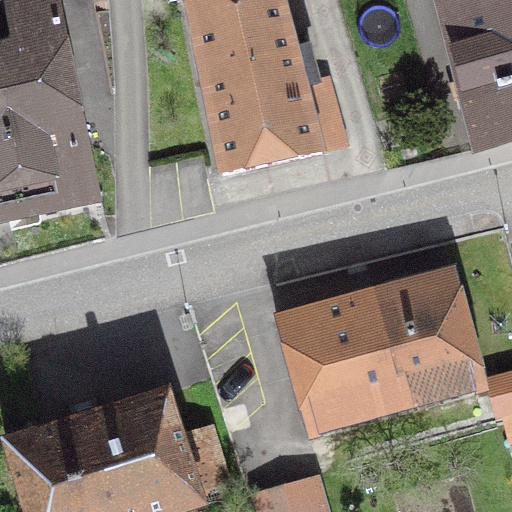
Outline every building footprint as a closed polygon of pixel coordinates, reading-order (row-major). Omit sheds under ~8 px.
[(0,220),(95,200),(55,0),(10,0),(23,53),(0,57),(0,220)] [(280,0),(186,0),(222,176),(322,153),(343,145),(326,80),(316,83),(307,48),(294,51),(280,0)] [(511,0),(438,0),(480,149),(511,139),(511,0)] [(276,320),(308,435),(484,387),(453,273),(276,320)] [(503,413),(511,410),(511,375),(494,381),(503,413)] [(210,437),(182,445),(165,392),(6,442),(27,511),(176,511),(200,505),(197,494),(225,486),(210,437)] [(323,511),(316,483),(257,499),(260,511),(323,511)]
